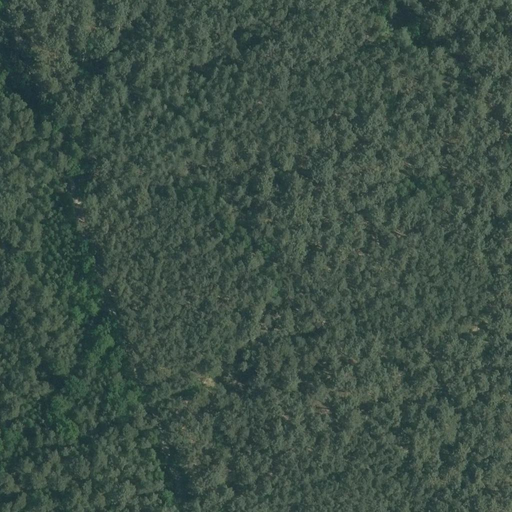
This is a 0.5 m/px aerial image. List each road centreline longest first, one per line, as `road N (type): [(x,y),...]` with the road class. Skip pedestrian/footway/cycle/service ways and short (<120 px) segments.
road 1 (track): [(508,310),(380,114),(397,67),(364,42),(365,25),(343,0)]
road 2 (track): [(511,308),(224,511)]
road 3 (track): [(364,42),(76,208)]
